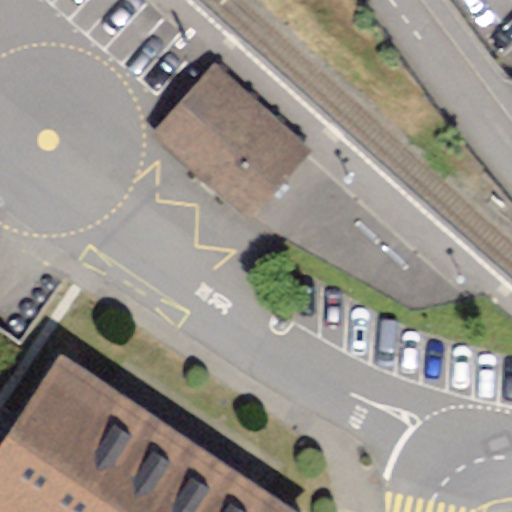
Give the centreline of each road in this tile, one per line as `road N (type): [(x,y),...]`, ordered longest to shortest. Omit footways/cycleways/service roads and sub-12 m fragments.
road 1 (residential): [(467,464),(324,381),(237,319),(50,141)]
road 2 (residential): [(511,156),(398,0)]
road 3 (residential): [(50,141),(35,75),(1,0)]
